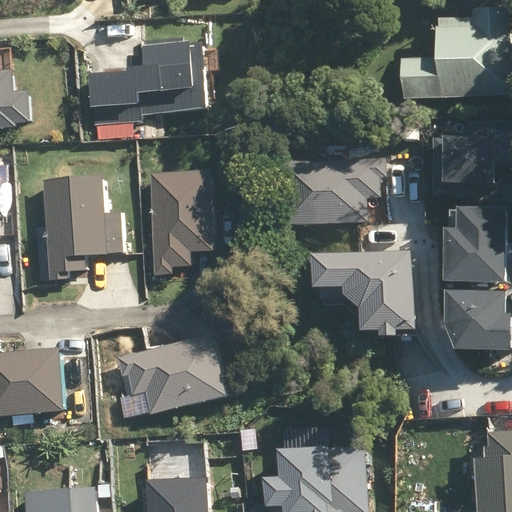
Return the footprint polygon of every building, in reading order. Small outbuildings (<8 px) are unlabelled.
[(401,64),(403,103),(511,97),(511,41),(510,12),(472,13),(473,23),(438,24),(439,34),(433,35),(435,62),(401,64)] [(99,79),(100,109),(150,107),(149,94),(215,92),(213,47),(191,48),(190,42),(152,44),(153,71),(140,72),(140,77),(99,79)] [(0,126),(19,125),(19,122),(34,121),(31,90),(17,91),(16,69),(0,70),(0,126)] [(391,160),(287,166),(290,228),(373,224),(372,200),(385,200),(384,178),(392,178),(391,160)] [(443,220),(447,326),(510,324),(510,319),(511,319),(511,172),(433,175),(435,220),(443,220)] [(220,175),(158,177),(161,277),(179,276),(179,269),(201,268),(200,255),(222,255),(220,175)] [(111,180),(50,184),(55,282),(79,281),(79,273),(95,273),(94,259),(115,258),(111,180)] [(416,255),(326,259),(328,303),(359,301),(372,313),(373,334),(391,333),(391,337),(404,336),(404,332),(420,331),(416,255)] [(221,338),(125,359),(128,377),(135,375),(140,396),(152,393),(158,417),(235,400),(221,338)] [(68,351),(0,355),(0,416),(72,411),(68,351)] [(511,511),(511,433),(486,435),(487,450),(485,450),(486,462),(474,462),(476,511),(511,511)] [(371,511),(369,440),(290,443),(291,477),(271,478),(272,511),(289,510),(289,511),(371,511)] [(222,511),(224,482),(154,479),(152,511),(222,511)] [(103,511),(101,483),(31,489),(32,511),(103,511)]
